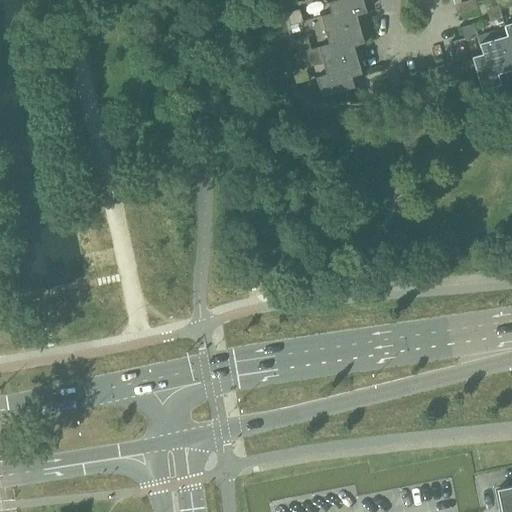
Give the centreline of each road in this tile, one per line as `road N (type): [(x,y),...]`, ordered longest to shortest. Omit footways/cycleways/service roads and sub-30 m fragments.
road 1 (secondary): [(511,329),(154,379)]
road 2 (secondary): [(166,447),(511,361)]
road 3 (secondary): [(0,478),(166,447)]
road 4 (secondary): [(154,379),(0,411)]
